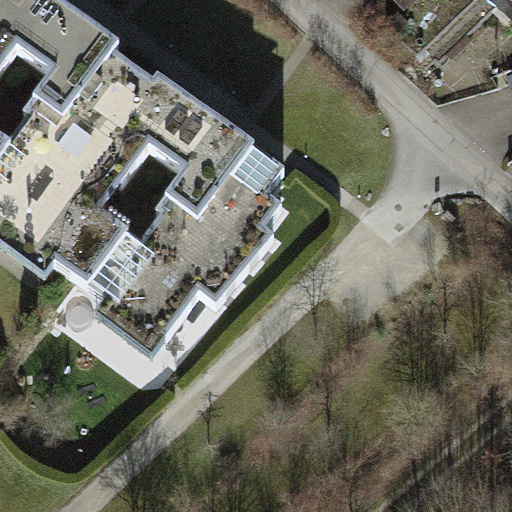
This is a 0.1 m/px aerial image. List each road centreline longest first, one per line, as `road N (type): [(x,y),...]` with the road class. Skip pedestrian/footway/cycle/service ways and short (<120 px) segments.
road 1 (track): [(452,142),(353,256),(85,511)]
road 2 (residential): [(293,0),(511,205)]
road 3 (track): [(511,415),(408,511)]
